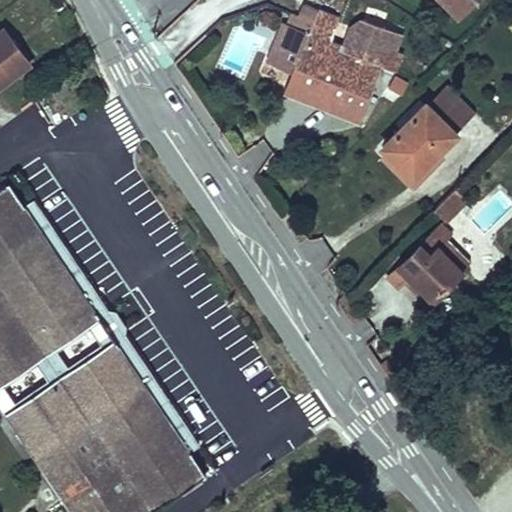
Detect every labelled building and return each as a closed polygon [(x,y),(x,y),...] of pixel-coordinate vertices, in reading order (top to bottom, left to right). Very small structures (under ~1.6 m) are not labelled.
[(438,0),(460,21),(481,0),(438,0)] [(372,23),(364,20),(351,27),(343,45),(330,40),(310,32),(319,11),(304,5),(300,16),(297,15),(291,26),(287,24),(268,66),(291,76),(283,94),(361,128),(377,91),(386,95),(396,72),(392,68),(358,52),(372,23)] [(339,20),(319,11),(310,32),(330,40),(339,20)] [(387,29),(372,23),(358,52),(392,68),(396,72),(403,54),(397,52),(404,37),(387,31),(387,29)] [(0,87),(30,67),(3,28),(0,29),(0,87)] [(65,80),(47,93),(55,104),(73,92),(65,80)] [(426,106),(385,146),(413,175),(454,135),(426,106)] [(4,182),(0,184),(0,381),(96,317),(4,182)] [(300,245),(311,270),(333,261),(322,235),(300,245)] [(423,240),(399,263),(433,298),(462,269),(439,244),(433,250),(423,240)] [(112,340),(9,410),(77,511),(149,511),(204,475),(177,438),(161,414),(153,401),(112,340)]
